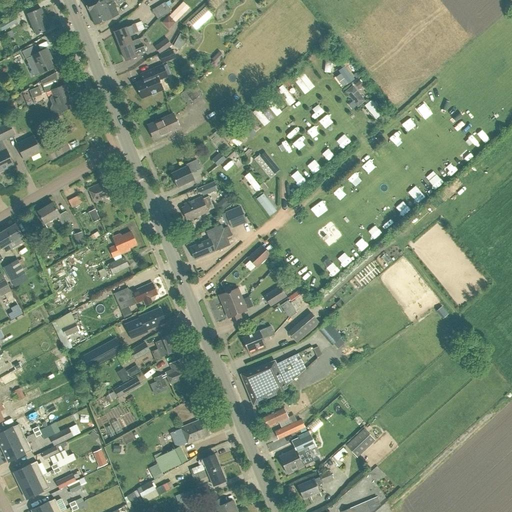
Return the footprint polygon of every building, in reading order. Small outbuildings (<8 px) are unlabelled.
[(123,0),(92,0),(85,3),(89,12),(95,25),(112,18),(119,14),(114,4),(116,3),(118,5),(123,0)] [(189,8),(183,1),(162,22),(168,29),(189,8)] [(170,11),(165,2),(152,10),(157,19),(170,11)] [(205,7),(189,22),(196,29),(212,14),(205,7)] [(49,28),(41,8),(27,14),(35,34),(49,28)] [(17,22),(14,17),(0,24),(0,27),(1,31),(17,22)] [(120,46),(131,42),(129,35),(137,32),(134,24),(125,28),(125,27),(114,32),(120,46)] [(180,34),(173,46),(181,50),(187,37),(180,34)] [(171,45),(166,38),(154,47),(159,54),(171,45)] [(131,42),(120,46),(125,60),(136,56),(145,52),(142,44),(134,48),(131,42)] [(39,52),(35,44),(22,51),(26,59),(32,56),(40,73),(54,67),(50,59),(48,56),(50,55),(46,48),(39,52)] [(175,58),(171,49),(158,55),(162,64),(175,58)] [(31,61),(25,63),(33,81),(38,78),(31,61)] [(150,94),(152,95),(156,94),(157,91),(163,89),(159,79),(167,76),(163,65),(141,74),(143,80),(134,83),(140,98),(150,94)] [(337,88),(348,81),(345,75),(333,82),(337,88)] [(351,99),(358,93),(357,91),(364,85),(359,79),(345,91),(351,99)] [(58,87),(55,82),(43,87),(45,93),(51,90),(59,112),(73,106),(64,85),(58,87)] [(202,93),(195,84),(189,88),(196,98),(202,93)] [(285,90),(290,97),(295,93),(290,87),(285,90)] [(42,94),(40,88),(32,91),(34,98),(42,94)] [(196,98),(189,89),(180,95),(187,104),(196,98)] [(358,93),(351,99),(357,106),(364,100),(358,93)] [(237,106),(229,95),(214,107),(222,118),(237,106)] [(180,128),(173,113),(147,125),(154,140),(180,128)] [(263,132),(268,128),(262,120),(257,124),(263,132)] [(14,133),(8,122),(0,126),(0,170),(13,164),(1,140),(14,133)] [(40,151),(33,136),(17,144),(24,159),(40,151)] [(226,159),(220,153),(211,160),(217,167),(226,159)] [(270,162),(264,155),(258,159),(264,167),(270,162)] [(10,166),(0,170),(0,177),(13,171),(10,166)] [(188,167),(187,166),(171,173),(177,187),(193,179),(190,173),(193,171),(191,166),(188,167)] [(115,190),(110,179),(89,188),(94,201),(114,193),(113,191),(115,190)] [(219,193),(214,181),(197,188),(199,193),(201,192),(203,195),(210,192),(212,196),(219,193)] [(203,199),(201,196),(184,203),(185,206),(182,207),(187,219),(189,218),(189,220),(208,212),(207,210),(213,208),(208,197),(203,199)] [(72,211),(83,206),(79,199),(69,204),(72,211)] [(60,214),(52,202),(37,211),(45,224),(57,216),(63,226),(72,221),(66,210),(60,214)] [(247,222),(240,206),(221,214),(226,225),(230,224),(232,229),(247,222)] [(100,219),(95,209),(88,212),(93,222),(100,219)] [(22,235),(16,224),(0,233),(0,248),(2,247),(5,252),(11,248),(8,243),(22,235)] [(223,228),(222,224),(206,231),(209,239),(189,247),(195,259),(230,244),(227,237),(232,234),(228,226),(223,228)] [(137,245),(131,231),(121,235),(120,233),(112,237),(116,245),(109,247),(113,257),(130,250),(129,248),(137,245)] [(85,243),(82,232),(73,234),(76,246),(85,243)] [(269,255),(261,245),(247,257),(255,267),(269,255)] [(108,263),(112,274),(129,267),(124,256),(108,263)] [(25,273),(17,259),(3,267),(10,281),(25,273)] [(103,274),(97,275),(100,284),(106,282),(103,274)] [(354,282),(363,291),(371,284),(362,275),(354,282)] [(5,279),(0,281),(0,295),(1,296),(11,291),(5,279)] [(132,291),(133,294),(130,296),(126,286),(113,292),(121,310),(143,301),(145,305),(152,302),(150,297),(157,294),(152,282),(132,291)] [(285,293),(278,283),(264,294),(271,304),(285,293)] [(219,295),(224,306),(242,298),(238,287),(231,290),(229,286),(224,288),(226,292),(219,295)] [(247,310),(242,298),(224,306),(228,317),(235,315),(237,319),(242,317),(240,312),(247,310)] [(296,312),(288,300),(281,305),(289,317),(296,312)] [(132,314),(129,307),(121,310),(124,317),(132,314)] [(125,323),(131,337),(151,329),(150,326),(165,320),(160,308),(150,312),(151,313),(148,314),(145,315),(125,323)] [(320,323),(312,313),(288,333),(296,342),(320,323)] [(80,330),(72,314),(52,322),(64,351),(71,348),(69,343),(81,338),(78,331),(80,330)] [(332,346),(341,338),(327,321),(318,329),(332,346)] [(274,334),(271,325),(242,337),(247,351),(265,344),(262,338),(274,334)] [(179,350),(173,333),(161,337),(162,339),(155,342),(159,352),(153,355),(155,361),(162,358),(162,357),(168,354),(179,350)] [(99,351),(83,360),(87,369),(103,360),(119,351),(115,342),(99,351)] [(150,351),(144,342),(129,351),(135,360),(150,351)] [(275,360),(262,365),(241,374),(253,404),(275,393),(288,388),(287,386),(307,370),(298,353),(276,363),(275,360)] [(190,376),(182,357),(169,363),(170,366),(167,368),(168,370),(165,372),(170,384),(190,376)] [(12,374),(26,370),(23,358),(8,362),(12,374)] [(167,385),(162,374),(153,377),(158,389),(167,385)] [(141,384),(136,376),(114,389),(118,398),(141,384)] [(15,395),(18,405),(27,402),(23,392),(15,395)] [(291,424),(282,406),(261,416),(264,421),(263,423),(264,425),(266,425),(266,427),(279,421),(282,428),(275,431),(278,439),(304,427),(301,419),(291,424)] [(27,416),(24,411),(13,417),(16,422),(27,416)] [(209,434),(203,418),(181,427),(181,429),(176,431),(181,444),(187,441),(187,443),(209,434)] [(322,418),(316,423),(322,430),(329,425),(322,418)] [(56,422),(41,430),(45,438),(50,436),(60,431),(56,422)] [(0,444),(2,448),(3,448),(19,440),(25,437),(19,424),(0,432),(0,444)] [(73,436),(69,427),(60,431),(50,436),(54,445),(73,436)] [(375,440),(364,428),(345,445),(357,457),(375,440)] [(326,440),(321,431),(310,436),(308,432),(291,440),(295,448),(279,456),(286,473),(303,465),(302,464),(309,461),(305,452),(315,447),(315,446),(326,440)] [(3,448),(2,448),(9,462),(9,461),(31,451),(25,437),(19,440),(3,448)] [(67,445),(65,441),(56,445),(59,453),(47,458),(50,464),(56,462),(58,467),(70,461),(63,447),(67,445)] [(215,449),(219,458),(231,453),(228,444),(215,449)] [(58,452),(55,445),(39,454),(42,461),(58,452)] [(187,461),(180,446),(155,458),(162,473),(187,461)] [(346,452),(342,448),(331,457),(339,466),(342,463),(338,459),(346,452)] [(192,474),(193,478),(220,467),(214,454),(202,458),(204,463),(190,469),(192,474)] [(14,471),(13,472),(20,485),(21,485),(37,477),(43,475),(36,461),(14,472),(14,471)] [(225,480),(220,467),(193,478),(195,481),(209,475),(213,485),(225,480)] [(332,478),(328,470),(318,474),(319,476),(297,485),(303,498),(319,491),(317,485),(332,478)] [(376,470),(367,478),(374,486),(383,477),(376,470)] [(80,479),(76,471),(55,481),(59,489),(80,479)] [(21,485),(20,485),(27,499),(49,488),(43,475),(37,477),(21,485)] [(78,481),(68,486),(71,493),(81,488),(78,481)] [(158,481),(152,485),(157,493),(163,489),(158,481)] [(331,481),(319,485),(321,490),(333,486),(331,481)] [(353,486),(345,490),(348,496),(344,498),(347,503),(359,498),(353,486)] [(200,494),(198,488),(183,494),(185,500),(200,494)] [(5,494),(11,510),(21,505),(15,490),(5,494)] [(371,511),(380,503),(377,496),(341,511),(371,511)] [(237,511),(233,500),(225,503),(223,497),(209,502),(212,510),(215,509),(216,511),(237,511)] [(32,509),(31,509),(32,511),(60,511),(61,511),(55,499),(32,509)]
